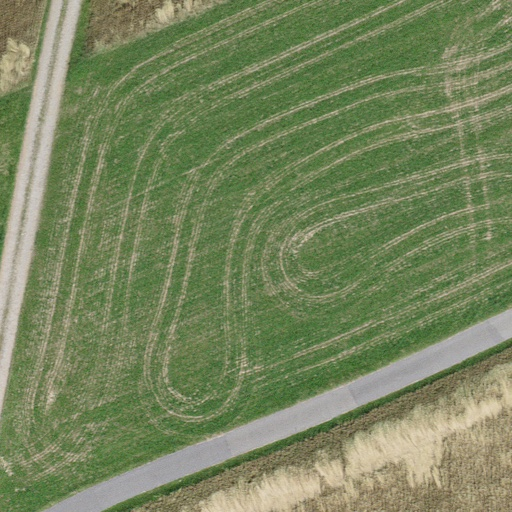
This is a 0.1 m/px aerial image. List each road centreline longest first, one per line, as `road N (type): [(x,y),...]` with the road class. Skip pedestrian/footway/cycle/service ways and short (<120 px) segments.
road 1 (track): [(84,511),(511,319)]
road 2 (track): [(0,368),(91,0)]
